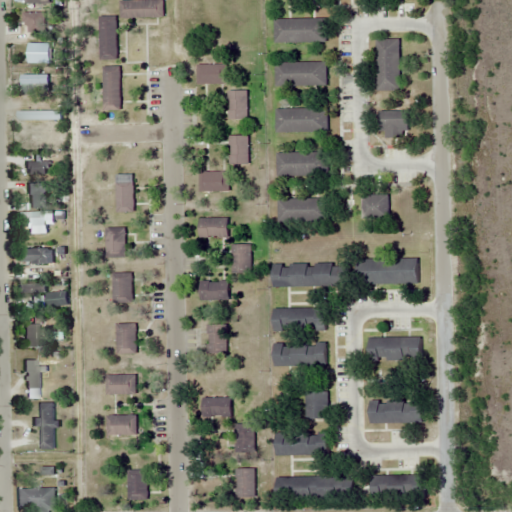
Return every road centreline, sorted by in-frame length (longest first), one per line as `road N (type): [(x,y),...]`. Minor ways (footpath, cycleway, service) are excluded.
road 1 (residential): [(441,7),(445,511)]
road 2 (residential): [(178,511),(170,90)]
road 3 (residential): [(6,511),(0,255)]
